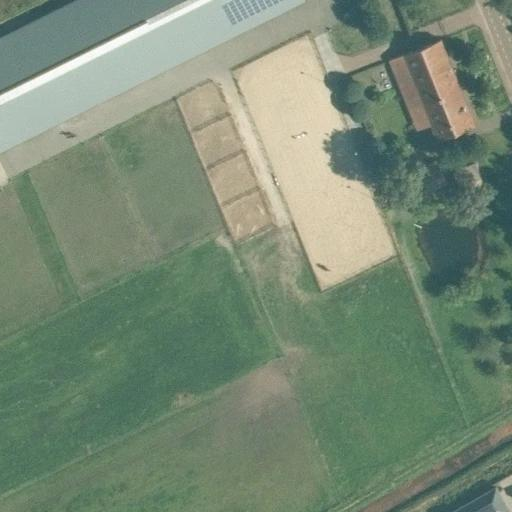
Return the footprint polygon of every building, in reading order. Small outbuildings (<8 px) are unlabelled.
[(73,0),(0,36),(0,148),(303,0),(73,0)] [(441,39),(390,59),(410,110),(424,105),(432,124),(438,139),(475,124),(441,39)] [(410,196),(445,180),(435,159),(401,174),(410,196)] [(461,191),(484,182),(477,164),(454,173),(461,191)] [(451,511),(506,511),(510,510),(496,487),(451,511)]
